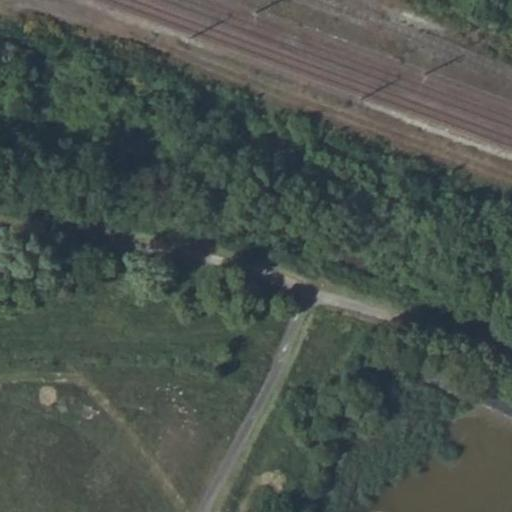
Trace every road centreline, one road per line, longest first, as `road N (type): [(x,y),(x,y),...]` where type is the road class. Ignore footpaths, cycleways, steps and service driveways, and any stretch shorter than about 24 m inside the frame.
road 1 (track): [(0,229),(211,256),(511,354)]
road 2 (track): [(206,511),(304,287)]
